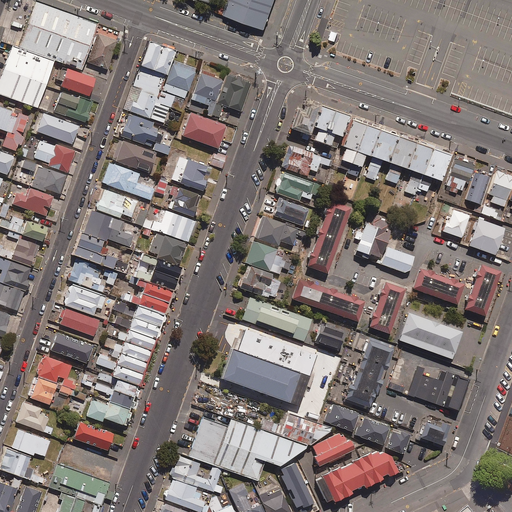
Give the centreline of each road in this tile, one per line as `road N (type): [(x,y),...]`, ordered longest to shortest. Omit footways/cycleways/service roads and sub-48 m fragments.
road 1 (residential): [(285,64),(122,511)]
road 2 (residential): [(141,12),(0,415)]
road 3 (tertiary): [(373,511),(460,463),(511,321)]
road 4 (tertiary): [(511,147),(285,64)]
road 5 (tertiary): [(285,64),(141,12)]
